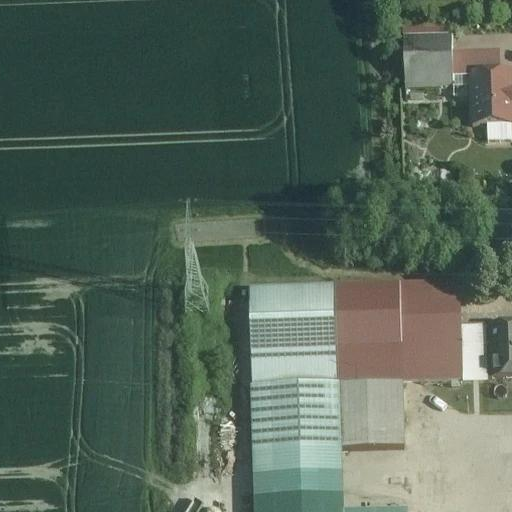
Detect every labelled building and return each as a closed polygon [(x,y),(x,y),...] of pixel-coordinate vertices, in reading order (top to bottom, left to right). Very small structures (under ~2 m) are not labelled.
[(405,41),(406,91),(453,90),(451,39),(405,41)] [(511,77),(472,77),(472,129),(511,128),(511,77)] [(511,215),(498,216),(499,252),(511,252),(511,215)] [(251,292),(256,511),(344,511),(343,454),(405,452),(404,391),(488,389),(487,331),(462,331),(460,287),(251,292)] [(511,328),(492,329),(494,384),(511,383),(511,328)]
